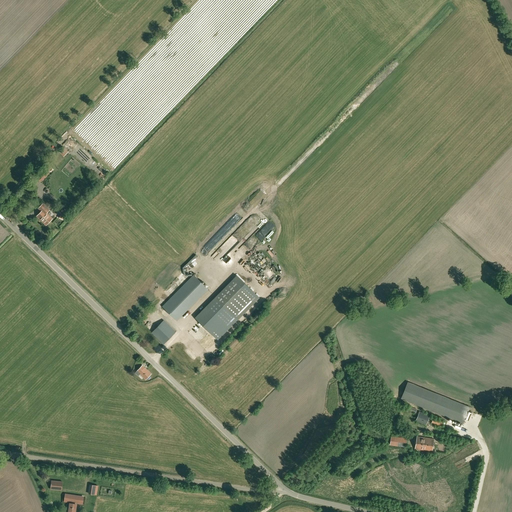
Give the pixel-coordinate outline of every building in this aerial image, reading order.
[(280,193),(274,198),(279,203),(284,198),(280,193)] [(46,225),(52,219),(46,213),(49,210),(43,204),(39,208),(42,211),(37,216),(46,225)] [(257,252),(269,239),(267,237),(255,251),(257,252)] [(192,259),(197,264),(202,259),(197,255),(192,259)] [(194,274),(184,284),(199,299),(209,289),(194,274)] [(237,275),(215,297),(238,320),(260,298),(237,275)] [(199,299),(184,284),(162,306),(177,321),(199,299)] [(238,320),(215,297),(195,318),(218,340),(238,320)] [(157,328),(152,333),(163,344),(168,339),(157,328)] [(188,370),(200,356),(194,351),(182,365),(188,370)] [(140,374),(146,379),(151,374),(143,365),(137,371),(135,373),(138,376),(140,374)] [(470,407),(407,382),(401,399),(463,424),(470,407)] [(426,425),(430,415),(419,411),(416,421),(426,425)] [(442,427),(444,422),(433,418),(431,423),(442,427)] [(400,436),(407,433),(401,420),(394,423),(400,436)] [(406,447),(406,442),(407,439),(391,436),(391,440),(390,445),(406,447)] [(432,451),(434,439),(417,436),(415,449),(432,451)] [(61,490),(62,487),(62,482),(52,481),(51,489),(61,490)] [(98,485),(90,484),(88,493),(96,495),(98,485)]
